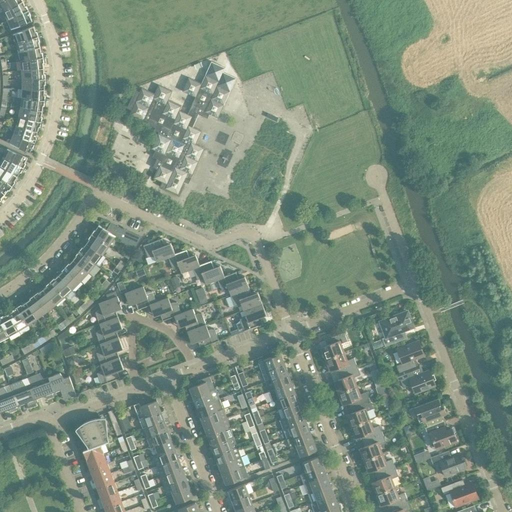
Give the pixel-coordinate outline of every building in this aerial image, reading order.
[(22,0),(3,0),(0,2),(0,5),(3,11),(23,1),(22,0)] [(3,11),(3,12),(7,20),(28,10),(26,5),(25,6),(23,1),(3,11)] [(32,21),(30,16),(31,15),(28,10),(7,20),(11,29),(32,21)] [(36,31),(34,26),(13,34),(16,43),(38,36),(37,31),(36,31)] [(39,42),(40,41),(38,36),(16,43),(19,52),(40,47),(39,42)] [(19,52),(20,61),(43,57),(42,52),(41,52),(40,47),(19,52)] [(43,63),(44,63),(43,57),(20,61),(22,70),(44,68),(43,63)] [(154,94),(141,88),(139,92),(135,90),(127,108),(131,110),(129,114),(155,126),(153,131),(158,133),(151,148),(160,152),(153,167),(157,169),(153,178),(162,182),(161,184),(160,186),(163,188),(178,195),(223,215),(225,211),(226,211),(254,224),(255,223),(261,209),(262,209),(263,210),(264,210),(265,208),(270,197),(273,192),(283,169),(283,168),(282,167),(268,161),(268,160),(268,158),(269,157),(268,156),(267,155),(234,140),(233,142),(232,143),(230,144),(201,130),(194,128),(193,127),(198,114),(207,118),(209,114),(218,118),(230,91),(236,78),(234,77),(223,72),(225,68),(212,61),(206,74),(202,83),(201,83),(188,77),(182,91),(195,97),(188,114),(182,111),(179,110),(181,106),(168,100),(172,91),(158,85),(154,93),(154,94)] [(22,70),(22,79),(45,79),(45,73),(44,73),(44,68),(22,70)] [(22,79),(22,80),(22,89),(44,89),(44,84),(46,84),(45,79),(22,79)] [(22,89),(22,98),(45,100),(45,95),(44,95),(44,89),(22,89)] [(22,98),(21,107),(42,111),(43,106),(44,106),(45,100),(22,98)] [(21,107),(19,116),(41,121),(42,116),(41,116),(42,111),(21,107)] [(39,127),(40,127),(41,121),(19,116),(16,125),(37,132),(39,127)] [(16,125),(13,134),(35,142),(37,137),(36,137),(37,132),(16,125)] [(32,147),(33,147),(35,142),(13,134),(10,143),(28,152),(30,152),(32,147)] [(27,156),(7,148),(3,157),(23,167),(26,163),(25,162),(28,157),(27,156)] [(20,172),(21,172),(23,167),(3,157),(0,162),(0,165),(17,176),(20,172)] [(0,165),(0,176),(12,186),(15,182),(14,181),(17,176),(0,165)] [(8,190),(9,190),(12,186),(0,176),(0,189),(5,194),(8,190)] [(98,225),(95,230),(94,229),(91,234),(109,245),(115,236),(121,240),(120,241),(134,249),(142,237),(110,223),(106,230),(98,225)] [(88,238),(89,239),(86,243),(102,255),(109,245),(91,234),(88,238)] [(168,257),(175,254),(186,249),(175,254),(170,243),(164,245),(162,238),(143,245),(148,257),(154,256),(156,262),(168,257)] [(83,247),(82,246),(79,250),(95,264),(102,255),(86,243),(83,247)] [(175,254),(168,257),(172,268),(179,267),(181,273),(193,268),(200,265),(211,261),(199,265),(195,254),(189,256),(186,249),(175,254)] [(75,255),(76,255),(73,259),(88,272),(95,264),(79,250),(75,255)] [(128,250),(124,256),(129,259),(132,253),(128,250)] [(69,263),(65,266),(80,281),(88,272),(73,259),(69,263)] [(125,264),(121,260),(117,265),(121,269),(125,264)] [(204,278),(206,284),(217,279),(218,280),(218,279),(224,276),(236,272),(224,276),(220,265),(214,267),(211,261),(200,265),(193,268),(197,280),(204,278)] [(113,271),(117,274),(121,269),(117,265),(113,271)] [(61,270),(62,271),(58,275),(72,289),(80,281),(65,266),(61,270)] [(218,280),(222,291),(228,290),(230,295),(249,288),(244,276),(238,278),(236,272),(224,276),(218,279),(218,280)] [(55,278),(54,278),(50,281),(64,297),(72,289),(58,275),(55,278)] [(110,283),(106,279),(102,284),(106,288),(110,283)] [(46,285),(47,286),(43,289),(56,304),(64,297),(50,281),(46,285)] [(120,293),(126,291),(122,281),(117,283),(120,293)] [(97,289),(102,293),(106,288),(102,284),(97,289)] [(156,302),(152,291),(145,292),(143,286),(125,293),(129,305),(135,303),(138,310),(150,305),(156,302)] [(235,306),(241,305),(243,311),(262,303),(257,292),(251,294),(249,288),(230,295),(235,306)] [(39,292),(38,291),(34,295),(47,311),(56,304),(43,289),(39,292)] [(101,309),(95,312),(99,324),(118,317),(116,311),(122,308),(115,291),(106,295),(108,300),(99,303),(101,309)] [(37,318),(46,311),(47,311),(34,295),(29,298),(30,299),(26,302),(37,318)] [(206,296),(198,299),(201,304),(208,301),(206,296)] [(94,301),(90,297),(85,302),(89,306),(94,301)] [(156,302),(150,305),(154,316),(160,314),(163,321),(174,316),(181,313),(192,309),(181,313),(176,302),(170,303),(168,298),(156,302)] [(28,324),(37,318),(26,302),(21,305),(21,304),(16,307),(28,324)] [(80,306),(84,311),(89,306),(85,302),(80,306)] [(263,324),(260,317),(266,315),(262,303),(243,311),(245,315),(239,319),(240,321),(236,324),(239,331),(243,329),(244,331),(263,324)] [(18,330),(28,325),(28,324),(16,307),(12,310),(8,313),(18,330)] [(179,328),(185,325),(187,332),(206,325),(201,313),(194,314),(192,309),(181,313),(174,316),(179,328)] [(399,313),(399,314),(380,321),(386,337),(382,338),(382,340),(384,345),(385,346),(407,338),(404,330),(413,327),(407,311),(405,312),(403,311),(399,313)] [(0,320),(8,336),(18,330),(8,313),(3,316),(3,315),(0,316),(0,320)] [(76,318),(72,314),(67,318),(71,323),(76,318)] [(116,331),(122,329),(118,317),(99,324),(101,329),(96,333),(100,344),(118,337),(116,331)] [(62,322),(66,327),(71,323),(67,318),(62,322)] [(0,340),(8,336),(0,320),(0,340)] [(219,341),(214,329),(207,330),(206,325),(187,332),(191,343),(198,341),(200,348),(219,341)] [(56,334),(53,329),(48,333),(51,337),(56,334)] [(71,335),(67,329),(57,336),(58,339),(71,335)] [(324,340),(326,345),(321,347),(325,359),(344,352),(341,344),(347,341),(344,332),(324,340)] [(42,336),(46,341),(51,337),(48,333),(42,336)] [(117,351),(123,349),(118,337),(100,344),(102,349),(96,353),(101,364),(119,357),(117,351)] [(42,354),(56,345),(53,340),(39,350),(42,354)] [(384,345),(382,340),(371,344),(374,349),(384,345)] [(402,363),(396,366),(399,373),(411,369),(415,367),(412,360),(424,355),(418,340),(403,346),(398,348),(396,349),(402,363)] [(30,351),(36,347),(33,342),(27,346),(30,351)] [(21,349),(24,354),(30,351),(27,346),(21,349)] [(73,346),(63,349),(65,356),(75,352),(73,346)] [(354,358),(347,360),(344,352),(325,359),(330,371),(335,368),(337,374),(357,366),(354,358)] [(262,356),(257,358),(262,372),(284,363),(280,353),(264,360),(262,356)] [(120,378),(117,371),(123,369),(119,357),(101,364),(102,369),(97,373),(101,385),(120,378)] [(33,372),(27,358),(21,361),(27,374),(33,372)] [(66,360),(68,366),(75,364),(73,358),(66,360)] [(271,379),(288,373),(284,363),(262,372),(265,381),(271,379)] [(354,377),(360,375),(357,366),(337,374),(339,379),(333,381),(338,393),(357,386),(354,377)] [(4,369),(7,376),(13,373),(11,367),(4,369)] [(380,377),(377,369),(370,372),(373,379),(380,377)] [(430,370),(414,376),(411,369),(399,373),(395,375),(398,381),(400,380),(403,387),(411,384),(414,393),(435,385),(430,370)] [(60,372),(48,377),(55,395),(62,393),(64,399),(76,395),(69,376),(64,378),(60,372)] [(45,395),(46,399),(55,395),(48,377),(43,379),(40,373),(28,378),(30,384),(36,399),(36,398),(45,395)] [(275,389),(291,383),(288,373),(271,379),(275,389)] [(82,381),(79,374),(73,376),(76,383),(82,381)] [(198,384),(189,388),(193,398),(215,390),(210,376),(197,381),(198,384)] [(376,387),(383,385),(380,377),(373,379),(376,387)] [(27,402),(28,406),(38,402),(36,398),(36,399),(30,384),(25,385),(22,380),(10,384),(12,391),(12,390),(18,405),(27,402)] [(278,399),(295,392),(291,383),(275,389),(269,391),(273,401),(278,399)] [(366,391),(360,394),(357,386),(338,393),(342,404),(348,402),(350,407),(370,400),(366,391)] [(0,412),(9,409),(10,412),(20,409),(18,405),(12,390),(12,391),(7,392),(4,387),(0,387),(0,412)] [(197,408),(219,399),(215,390),(193,398),(197,408)] [(282,408),(299,402),(295,392),(278,399),(282,408)] [(200,417),(223,409),(219,399),(197,408),(200,417)] [(423,422),(425,421),(427,427),(444,420),(445,420),(443,414),(446,413),(442,403),(440,404),(438,399),(415,407),(418,417),(417,417),(419,423),(423,422)] [(134,405),(139,418),(160,410),(156,400),(140,406),(139,403),(134,405)] [(352,412),(346,415),(351,426),(369,419),(366,411),(373,408),(370,400),(350,407),(352,412)] [(299,402),(282,408),(285,417),(302,411),(299,402)] [(400,405),(395,407),(398,414),(403,412),(400,405)] [(223,409),(200,417),(204,427),(226,418),(223,409)] [(142,428),(164,420),(160,410),(139,418),(142,428)] [(289,427),(306,421),(302,411),(285,417),(279,420),(283,429),(289,427)] [(88,448),(100,444),(108,441),(109,441),(100,418),(97,418),(94,419),(92,419),(89,420),(87,421),(85,422),(82,424),(80,426),(88,448)] [(208,436),(230,428),(226,418),(204,427),(208,436)] [(379,425),(373,427),(369,419),(351,426),(355,438),(361,436),(363,441),(382,434),(379,425)] [(164,420),(142,428),(146,438),(167,429),(164,420)] [(452,429),(447,430),(444,420),(427,427),(425,427),(427,434),(430,433),(433,440),(430,445),(435,447),(436,449),(456,441),(456,440),(457,440),(455,434),(454,435),(452,429)] [(287,439),(309,430),(306,421),(289,427),(292,436),(287,438),(287,439)] [(409,424),(403,427),(406,434),(412,432),(409,424)] [(211,446),(233,437),(230,428),(208,436),(211,446)] [(154,445),(171,439),(167,429),(146,438),(150,447),(154,445)] [(296,446),(313,440),(309,430),(287,439),(290,448),(296,446)] [(254,440),(249,442),(259,438),(257,432),(252,434),(254,440)] [(379,445),(386,442),(382,434),(363,441),(365,446),(359,448),(363,460),(382,453),(379,445)] [(215,455),(237,447),(233,437),(211,446),(215,455)] [(256,447),(262,445),(259,438),(249,442),(251,445),(255,444),(256,447)] [(153,457),(175,448),(171,439),(154,445),(158,454),(153,456),(153,457)] [(300,456),(317,450),(313,440),(296,446),(300,456)] [(86,460),(103,453),(100,444),(88,448),(83,450),(86,460)] [(218,465),(241,456),(237,447),(215,455),(218,465)] [(156,466),(178,458),(175,448),(153,457),(156,466)] [(272,448),(267,450),(269,456),(274,455),(274,454),(277,453),(274,448),(272,448)] [(461,453),(448,458),(445,452),(430,457),(433,464),(440,462),(445,476),(466,468),(465,464),(466,462),(464,458),(462,457),(461,453)] [(90,470),(107,463),(103,453),(86,460),(90,470)] [(392,459),(385,461),(382,453),(363,460),(368,472),(373,469),(375,475),(395,467),(392,459)] [(241,456),(218,465),(222,474),(244,466),(241,456)] [(319,456),(302,462),(306,472),(323,466),(319,456)] [(266,457),(261,459),(265,470),(270,468),(266,457)] [(160,476),(182,467),(178,458),(156,466),(160,476)] [(94,479),(111,473),(107,463),(90,470),(94,479)] [(226,484),(248,476),(244,466),(222,474),(226,484)] [(300,475),(304,484),(327,476),(323,466),(306,472),(300,475)] [(164,485),(186,477),(182,467),(160,476),(164,485)] [(392,478),(398,476),(395,467),(375,475),(377,480),(372,482),(376,494),(395,486),(392,478)] [(97,489),(114,482),(111,473),(94,479),(97,489)] [(307,494),(308,493),(313,491),(330,485),(327,476),(304,484),(307,494)] [(429,476),(423,479),(427,490),(433,488),(429,476)] [(167,495),(172,493),(189,487),(186,477),(164,485),(167,495)] [(478,497),(472,482),(465,485),(462,479),(441,487),(443,494),(449,492),(450,492),(455,506),(478,497)] [(101,498),(118,492),(114,482),(97,489),(101,498)] [(134,492),(142,488),(140,483),(136,485),(136,486),(132,487),(134,492)] [(245,484),(228,490),(232,501),(249,494),(245,484)] [(334,495),(330,485),(313,491),(308,493),(311,503),(334,495)] [(404,492),(398,495),(395,486),(376,494),(380,505),(386,503),(388,508),(408,501),(404,492)] [(176,503),(193,497),(189,487),(172,493),(176,503)] [(105,508),(122,501),(118,492),(101,498),(105,508)] [(235,510),(252,504),(249,494),(232,501),(235,510)] [(334,495),(311,503),(314,511),(315,511),(320,510),(321,511),(337,504),(334,495)] [(106,511),(122,511),(125,511),(122,501),(105,508),(106,511)] [(404,511),(411,509),(408,501),(388,508),(389,511),(404,511)] [(175,511),(198,511),(195,502),(175,510),(175,511)]
